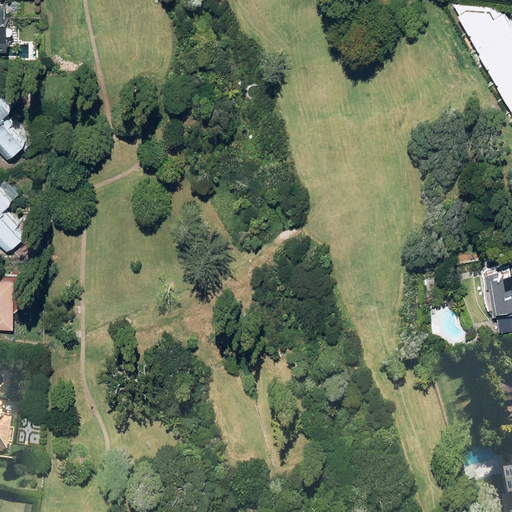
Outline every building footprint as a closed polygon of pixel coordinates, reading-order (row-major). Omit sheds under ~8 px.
[(0,0),(0,43),(15,44),(15,0),(0,0)] [(500,3),(464,0),(455,0),(511,98),(511,18),(505,6),(502,7),(500,3)] [(21,101),(4,82),(0,85),(0,140),(15,156),(37,137),(12,110),(21,101)] [(21,192),(5,175),(0,180),(0,228),(14,242),(32,225),(11,202),(21,192)] [(511,266),(488,271),(494,307),(499,306),(503,327),(511,325),(511,266)] [(0,323),(20,325),(22,276),(0,274),(0,323)] [(0,451),(5,453),(10,419),(0,417),(0,451)]
